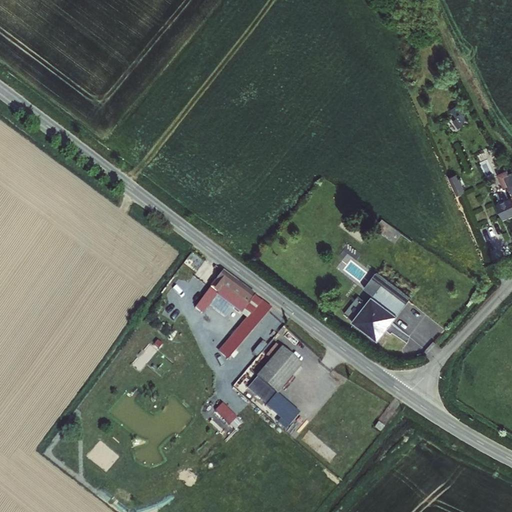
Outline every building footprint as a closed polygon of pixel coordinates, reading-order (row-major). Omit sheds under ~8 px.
[(511,174),(503,178),(511,198),(511,174)] [(395,244),(402,233),(382,219),(374,229),(395,244)] [(412,297),(375,270),(342,315),(378,342),(412,297)] [(254,296),(221,271),(194,309),(201,314),(214,296),(240,315),(254,296)] [(180,329),(151,309),(142,322),(170,342),(180,329)] [(300,363),(281,347),(256,375),(276,392),(300,363)] [(222,402),(214,410),(229,425),(237,417),(222,402)] [(384,427),(377,421),(373,426),(380,432),(384,427)]
